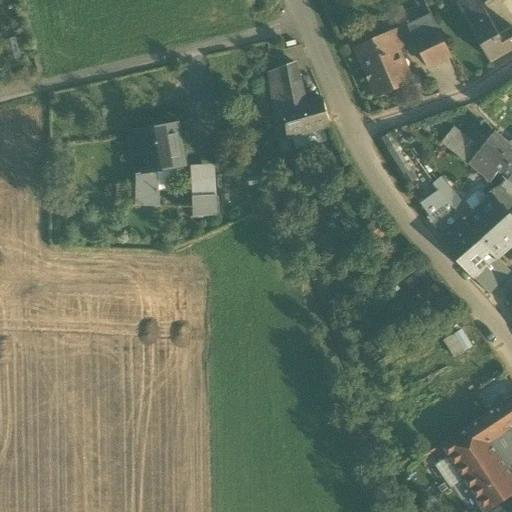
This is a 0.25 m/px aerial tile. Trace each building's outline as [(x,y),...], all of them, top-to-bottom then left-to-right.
[(464,0),(457,4),(473,30),(490,20),(477,0),(464,0)] [(415,41),(439,30),(431,14),(407,25),(415,41)] [(511,28),(500,36),(490,20),(473,30),(492,62),(511,50),(511,28)] [(361,57),(379,97),(398,89),(396,86),(404,82),(400,75),(407,72),(398,50),(408,45),(401,28),(367,43),(371,53),(361,57)] [(415,41),(428,67),(451,56),(439,30),(415,41)] [(20,59),(14,38),(2,41),(7,62),(20,59)] [(271,72),(279,141),(288,139),(280,111),(306,104),(299,74),(295,63),(271,72)] [(400,75),(404,82),(410,79),(407,72),(400,75)] [(280,111),(288,139),(292,137),(324,128),(330,126),(322,99),(306,104),(280,111)] [(127,131),(135,175),(153,172),(183,167),(175,123),(127,131)] [(324,128),(292,137),(295,150),(327,141),(324,128)] [(442,144),(464,161),(477,145),(454,128),(442,144)] [(499,171),(504,175),(511,164),(511,146),(495,133),(482,149),(469,165),(491,183),(499,171)] [(411,170),(389,134),(380,139),(402,176),(411,170)] [(464,161),(469,165),(482,149),(477,145),(464,161)] [(190,166),(192,197),(214,196),(212,165),(190,166)] [(411,170),(402,176),(408,186),(412,183),(418,178),(412,169),(411,170)] [(153,172),(135,175),(134,206),(154,207),(154,193),(156,193),(156,187),(154,187),(153,172)] [(426,173),(418,178),(412,183),(419,194),(433,184),(434,184),(426,173)] [(441,193),(449,187),(442,178),(434,184),(433,184),(438,191),(441,193)] [(511,181),(507,178),(500,187),(511,196),(511,181)] [(452,208),(453,209),(462,202),(449,187),(441,193),(447,203),(451,209),(452,208)] [(482,187),(463,203),(474,215),(492,200),(488,196),(482,187)] [(493,200),(505,213),(511,206),(511,196),(500,187),(498,189),(488,196),(492,200),(493,200)] [(441,193),(438,191),(421,203),(430,217),(444,206),(447,203),(441,193)] [(214,196),(192,197),(191,197),(192,218),(216,216),(215,196),(214,196)] [(474,215),(465,222),(480,239),(496,257),(496,258),(496,257),(511,244),(511,219),(505,213),(493,200),(492,200),(474,215)] [(463,203),(462,202),(453,209),(463,221),(464,223),(465,222),(474,215),(463,203)] [(447,203),(444,206),(451,216),(436,228),(444,238),(463,221),(453,209),(452,208),(451,209),(447,203)] [(428,218),(436,228),(451,216),(444,206),(430,217),(428,218)] [(367,227),(377,241),(391,232),(381,218),(367,227)] [(444,238),(460,257),(480,239),(465,222),(464,223),(463,221),(444,238)] [(496,257),(480,239),(460,257),(457,259),(473,277),(496,257)] [(473,277),(490,295),(510,272),(496,257),(496,258),(496,257),(473,277)] [(422,269),(404,283),(414,296),(432,282),(422,269)] [(450,308),(442,296),(429,305),(438,317),(450,308)] [(462,330),(444,342),(455,358),(473,346),(462,330)] [(447,455),(455,468),(493,442),(511,429),(511,396),(441,445),(447,455)] [(511,429),(493,442),(509,468),(511,465),(511,429)] [(511,511),(511,471),(509,468),(493,442),(455,468),(464,480),(484,511),(511,511)] [(452,487),(464,480),(455,468),(447,455),(437,464),(452,487)]
